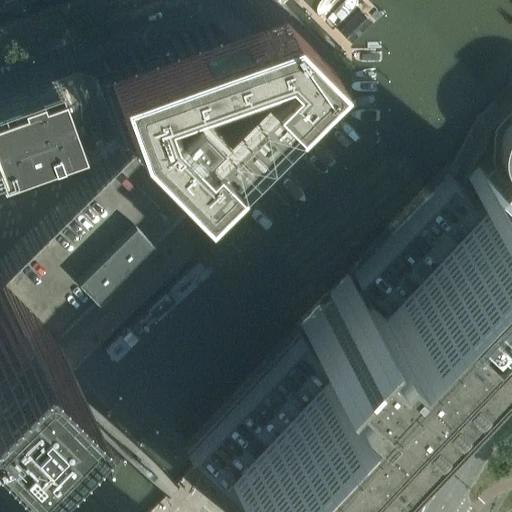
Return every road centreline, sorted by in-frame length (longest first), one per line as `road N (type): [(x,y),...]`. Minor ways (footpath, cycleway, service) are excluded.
road 1 (residential): [(0,405),(299,102),(295,69),(228,0)]
road 2 (residential): [(212,511),(511,190)]
road 3 (primary): [(511,316),(389,511)]
road 4 (residential): [(169,0),(0,61)]
road 5 (primary): [(449,506),(511,396)]
